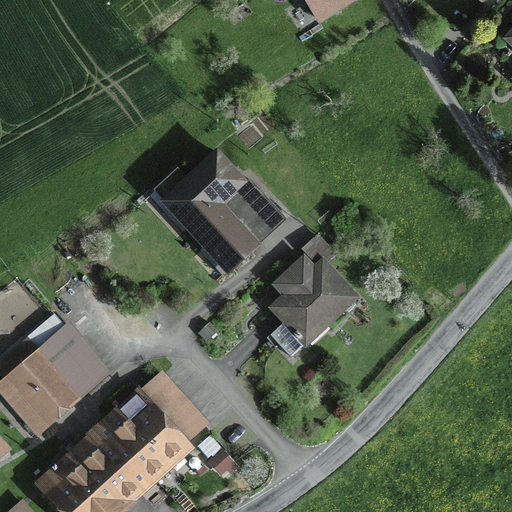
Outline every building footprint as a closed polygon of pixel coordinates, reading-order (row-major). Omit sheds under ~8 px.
[(305,0),(318,19),(349,0),(305,0)] [(209,204),(238,177),(217,153),(188,180),(177,168),(153,190),(189,229),(212,208),(209,204)] [(253,239),(276,218),(243,182),(220,203),(253,239)] [(228,272),(252,251),(212,208),(189,229),(228,272)] [(314,269),(304,259),(277,286),(286,295),(272,308),(285,322),(271,335),(291,357),(305,343),(302,339),(304,337),(303,336),(323,318),(328,324),(356,297),(323,261),(314,269)] [(107,373),(69,326),(39,351),(29,339),(0,362),(0,368),(7,377),(1,382),(40,429),(107,373)] [(108,511),(206,424),(165,379),(143,399),(139,395),(91,438),(105,452),(90,466),(77,452),(58,469),(55,465),(52,468),(55,472),(46,480),(74,511),(108,511)]
